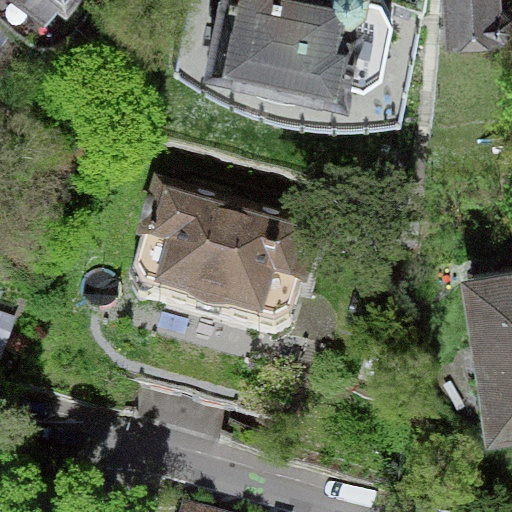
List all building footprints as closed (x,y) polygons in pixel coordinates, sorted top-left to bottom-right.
[(219,0),(209,45),(344,76),(347,66),(364,70),(382,59),(393,12),(391,13),(382,0),(219,0)] [(499,6),(497,0),(446,0),(447,36),(502,32),(501,27),(502,26),(504,25),(505,23),(507,21),(507,20),(508,18),(507,16),(507,14),(507,12),(506,11),(504,10),(503,8),(502,7),(500,7),(499,6)] [(136,282),(144,298),(274,335),(289,326),(313,241),(224,215),(228,199),(228,198),(228,197),(227,196),(211,192),(194,187),(193,187),(192,188),(192,189),(188,205),(161,197),(136,282)] [(511,266),(474,273),(497,406),(511,403),(511,266)] [(0,350),(8,328),(0,324),(0,350)]
